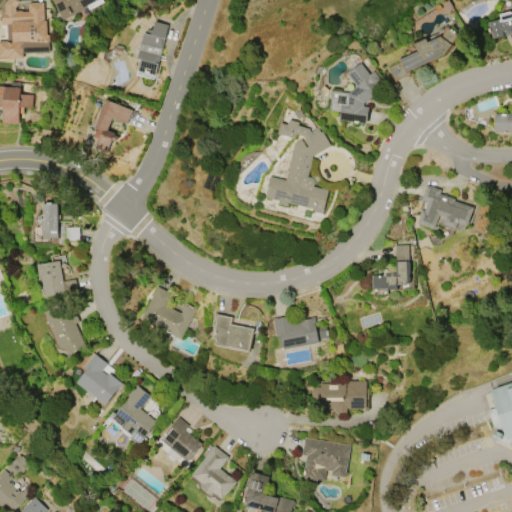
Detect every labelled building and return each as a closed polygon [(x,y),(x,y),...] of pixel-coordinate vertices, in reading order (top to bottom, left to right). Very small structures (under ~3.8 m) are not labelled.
[(49,51),(23,52),(23,58),(6,58),(6,57),(0,57),(0,40),(12,40),(11,23),(0,24),(0,10),(4,10),(4,4),(6,0),(15,0),(18,2),(14,7),(14,10),(21,9),(21,11),(27,10),(27,2),(43,1),(44,20),(46,20),(46,34),(49,34),(49,51)] [(100,0),(62,19),(52,0),(100,0)] [(511,32),(491,38),(487,22),(501,19),(499,13),(510,11),(510,12),(511,11),(511,32)] [(168,24),(154,74),(138,69),(141,58),(137,57),(143,32),(147,33),(148,28),(152,29),(154,20),(168,24)] [(444,54),(408,71),(410,74),(393,81),(387,67),(399,61),(398,58),(416,50),(413,44),(425,38),(427,41),(439,35),(440,36),(447,27),(458,34),(451,43),(452,44),(444,54)] [(349,92),(357,86),(347,72),(361,62),(369,73),(373,70),(381,80),(376,84),(380,90),(364,102),(363,105),(368,106),(365,123),(339,119),(340,110),(329,109),(332,89),(349,92)] [(1,123),(3,105),(0,104),(0,86),(19,87),(19,94),(32,95),(32,107),(19,106),(18,124),(1,123)] [(103,132),(95,129),(101,113),(99,112),(103,103),(104,104),(106,99),(131,109),(126,124),(111,118),(106,129),(115,133),(106,153),(96,148),(103,132)] [(511,133),(510,134),(510,130),(494,130),(494,113),(510,113),(509,110),(511,110),(511,133)] [(312,177),(314,182),(313,186),(328,189),(323,213),(313,210),(313,207),(287,202),(287,205),(278,203),(279,200),(267,197),(267,195),(266,195),(266,191),(269,176),(285,180),(294,142),(301,138),(306,147),(307,146),(304,140),(305,139),(303,135),(295,133),(293,137),(277,132),(280,122),(287,124),(289,119),(298,121),(297,124),(309,128),(311,131),(319,126),(330,145),(312,156),(307,176),(312,177)] [(434,228),(417,222),(422,209),(424,209),(427,201),(421,199),(426,184),(441,189),(439,193),(455,198),(454,200),(473,207),(467,224),(458,221),(456,228),(443,224),(446,216),(439,214),(434,228)] [(57,203),(57,237),(49,237),(49,239),(42,239),(42,220),(40,220),(40,215),(43,215),(43,203),(48,203),(48,201),(52,201),(52,203),(57,203)] [(79,227),(79,240),(66,240),(66,227),(79,227)] [(388,269),(388,271),(396,271),(395,245),(408,244),(410,283),(397,283),(397,288),(387,289),(387,288),(372,288),(371,274),(383,273),(383,269),(384,268),(387,268),(388,269)] [(59,260),(63,281),(75,278),(77,287),(64,290),(65,293),(46,297),(42,275),(40,275),(38,263),(40,263),(40,264),(59,260)] [(196,308),(180,338),(170,333),(171,330),(166,328),(167,326),(153,319),(151,324),(140,319),(157,286),(171,293),(165,305),(181,313),(186,303),(196,308)] [(86,345),(68,353),(65,345),(61,347),(44,312),(63,303),(68,314),(75,311),(80,321),(75,323),(86,345)] [(254,328),(249,351),(214,344),(215,338),(211,338),(216,313),(233,316),(231,323),(254,328)] [(318,342),(280,349),(277,335),(276,335),(273,318),(289,315),(291,325),(298,323),(297,320),(313,317),(315,326),(325,324),(327,337),(317,339),(318,342)] [(94,353),(107,363),(101,370),(107,375),(109,372),(122,383),(105,404),(77,381),(86,369),(83,367),(94,353)] [(316,387),(320,387),(320,381),(342,380),(342,381),(366,380),(366,388),(368,388),(369,399),(366,399),(366,408),(346,408),(347,412),(337,412),(337,408),(321,408),(321,400),(315,400),(311,396),(311,390),(316,387)] [(511,437),(506,439),(489,389),(511,381),(511,437)] [(137,385),(149,395),(139,408),(156,421),(139,443),(137,442),(136,443),(129,437),(131,434),(130,433),(130,432),(109,415),(112,411),(116,413),(137,385)] [(177,416),(188,424),(184,430),(202,443),(188,461),(159,439),(177,416)] [(350,444),(345,477),(331,475),(331,470),(326,469),(324,480),(316,479),(316,481),(302,479),(306,455),(301,455),(304,437),(350,444)] [(214,445),(228,456),(219,467),(236,481),(222,498),(213,491),(210,495),(199,486),(202,483),(191,474),(214,445)] [(11,476),(12,484),(19,492),(24,487),(28,490),(27,492),(28,493),(12,510),(8,506),(5,509),(0,504),(0,472),(4,469),(8,473),(10,471),(8,469),(8,465),(18,454),(20,456),(21,455),(27,461),(26,462),(28,464),(17,475),(13,474),(12,473),(10,475),(11,476)] [(293,500),(290,511),(270,511),(242,504),(247,486),(245,486),(246,480),(248,481),(251,470),(263,473),(262,475),(268,476),(264,490),(263,489),(261,493),(278,498),(279,496),(293,500)] [(19,511),(34,497),(46,509),(43,511),(52,511),(53,511),(54,511),(19,511)]
